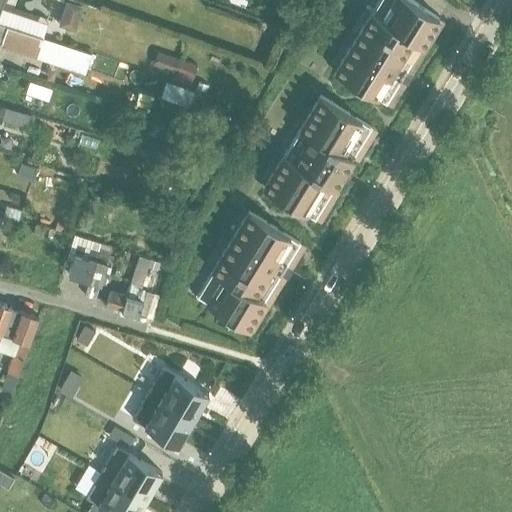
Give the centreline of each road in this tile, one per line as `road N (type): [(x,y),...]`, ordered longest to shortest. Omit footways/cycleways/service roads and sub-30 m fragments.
road 1 (tertiary): [(511,1),(198,511)]
road 2 (unclassified): [(0,286),(154,332)]
road 3 (track): [(154,332),(281,373)]
